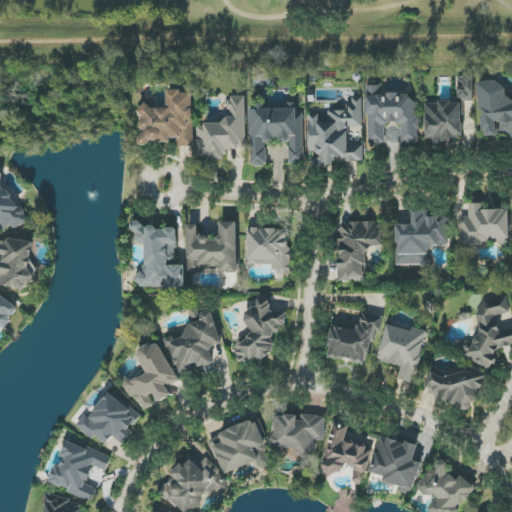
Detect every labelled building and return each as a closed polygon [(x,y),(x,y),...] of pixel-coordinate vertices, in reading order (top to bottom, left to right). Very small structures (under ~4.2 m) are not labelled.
[(425,103),(426,139),(433,139),(433,142),(463,141),(462,101),(474,101),(473,76),(464,77),(464,86),(458,86),(458,102),(425,103)] [(478,82),(483,137),(499,135),(498,131),(507,131),(507,137),(511,137),(511,97),(504,98),(502,80),(478,82)] [(194,91),(167,91),(167,108),(152,108),(152,99),(141,99),(141,142),(177,142),(177,147),(194,147),(194,91)] [(368,144),(385,144),(384,124),(401,124),(402,143),(419,143),(418,95),(367,96),(368,144)] [(246,97),(228,97),(228,124),(197,124),(198,158),(226,158),(226,149),(246,149),(246,97)] [(364,164),(363,145),(348,145),(348,127),(363,127),(362,100),(347,100),(347,111),(329,111),(329,123),(319,123),(319,115),(309,115),(309,154),(313,154),(313,164),(364,164)] [(305,164),(304,109),(250,110),(251,166),(266,166),(266,142),(289,142),(290,164),(305,164)] [(2,184),(3,172),(0,172),(0,229),(2,232),(9,228),(19,228),(28,221),(28,218),(2,184)] [(510,240),(509,210),(481,210),(481,204),(469,204),(469,216),(461,217),(462,247),(483,247),(483,241),(510,240)] [(397,265),(430,266),(431,245),(448,246),(449,212),(413,211),(413,225),(398,225),(397,265)] [(188,273),(202,273),(202,267),(220,267),(220,273),(237,273),(238,222),(220,222),(220,237),(199,237),(199,226),(188,226),(188,273)] [(340,280),(367,279),(366,247),(383,247),(382,223),(338,224),(340,280)] [(185,288),(185,264),(176,264),(177,228),(134,227),(134,244),(143,244),(142,287),(185,288)] [(248,229),(248,265),(273,265),(273,273),(290,273),(290,229),(248,229)] [(0,285),(25,290),(27,283),(29,284),(38,239),(17,235),(17,240),(7,238),(6,245),(0,244),(0,255),(3,256),(2,262),(0,261),(0,285)] [(0,327),(4,330),(19,308),(0,293),(0,327)] [(511,345),(511,328),(500,331),(496,315),(510,313),(507,297),(482,302),(484,311),(471,313),(481,366),(499,363),(496,349),(511,345)] [(287,313),(270,311),(271,301),(259,300),(258,310),(249,309),(246,345),(238,344),(236,358),(272,361),(274,335),(280,336),(280,327),(286,328),(287,313)] [(214,366),(209,349),(222,345),(213,311),(200,314),(203,321),(186,326),(189,335),(169,340),(178,376),(214,366)] [(382,316),(362,313),(359,331),(332,327),(328,358),(367,363),(371,342),(378,343),(382,316)] [(378,361),(402,366),(399,379),(415,383),(427,331),(412,328),(411,331),(386,325),(378,361)] [(180,381),(157,341),(136,353),(146,372),(126,383),(142,412),(157,404),(171,396),(167,388),(180,381)] [(434,369),(424,390),(470,411),(487,374),(468,366),(461,381),(434,369)] [(141,416),(111,391),(89,418),(85,415),(76,426),(93,439),(96,436),(107,445),(114,436),(124,444),(133,433),(130,430),(141,416)] [(326,416),(300,415),(300,416),(275,415),(274,449),(315,451),(316,440),(325,441),(326,416)] [(219,433),(223,443),(214,446),(225,474),(257,462),(260,469),(273,464),(256,420),(219,433)] [(324,471),(344,475),(346,464),(357,466),(353,483),(364,485),(372,445),(346,439),(349,426),(333,423),(324,471)] [(370,473),(386,477),(384,482),(400,487),(399,492),(412,495),(422,462),(414,460),(418,447),(381,436),(370,473)] [(112,457),(83,446),(82,447),(67,441),(61,457),(60,457),(50,485),(93,501),(97,489),(87,485),(94,466),(107,471),(112,457)] [(161,491),(181,511),(191,511),(217,488),(221,493),(230,484),(206,459),(200,464),(191,454),(170,474),(174,478),(161,491)] [(457,511),(477,489),(461,476),(458,480),(446,470),(450,465),(444,460),(431,474),(430,473),(417,487),(435,502),(428,510),(431,511),(457,511)] [(84,511),(86,504),(47,496),(43,511),(84,511)]
